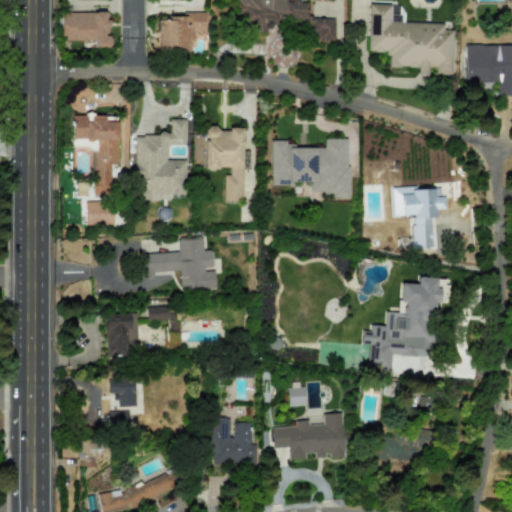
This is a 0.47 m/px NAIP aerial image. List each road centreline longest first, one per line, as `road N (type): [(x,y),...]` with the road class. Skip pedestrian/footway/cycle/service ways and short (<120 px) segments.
road 1 (secondary): [(21,511),(29,0)]
road 2 (residential): [(30,71),(239,78),(340,98),(511,149)]
road 3 (residential): [(471,511),(497,350),(490,145)]
road 4 (residential): [(263,511),(404,511)]
